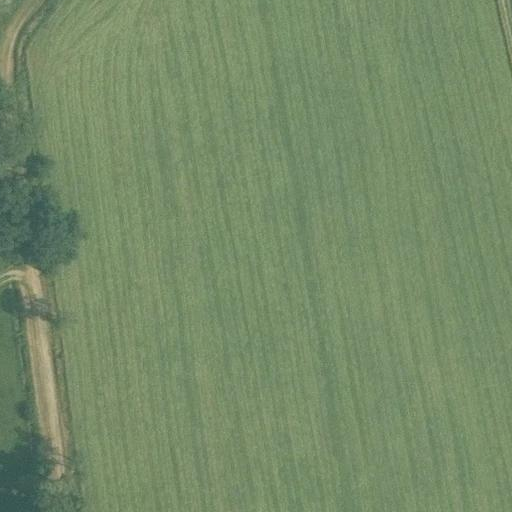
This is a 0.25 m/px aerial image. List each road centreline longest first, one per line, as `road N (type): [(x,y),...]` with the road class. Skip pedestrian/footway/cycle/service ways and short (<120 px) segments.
road 1 (track): [(32,274),(7,40),(21,14),(41,0)]
road 2 (track): [(63,511),(32,274)]
